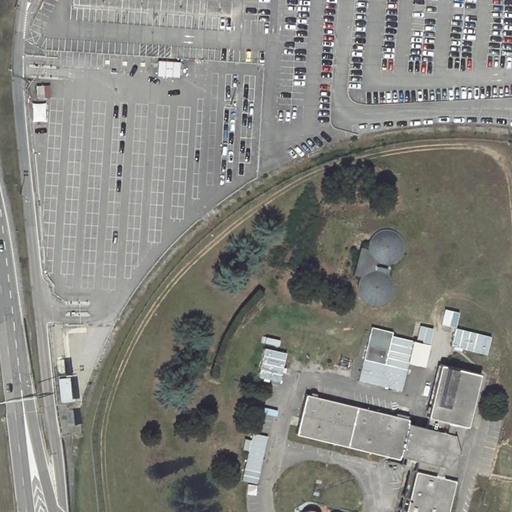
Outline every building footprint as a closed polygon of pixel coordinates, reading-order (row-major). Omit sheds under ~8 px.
[(354,276),(360,277),(358,283),(357,288),(358,292),(360,297),(363,301),(367,304),(371,305),(376,306),(381,305),(385,304),(389,301),(392,297),(394,292),(395,287),(394,283),(392,278),(389,274),(390,265),(395,264),(399,261),(402,257),(404,252),(405,247),(404,242),(402,237),(398,233),(394,230),(389,229),(384,228),(379,229),(375,232),(371,235),(368,240),(367,245),(367,250),(360,248),(354,276)] [(443,323),(455,326),(458,314),(446,311),(443,323)] [(409,338),(369,327),(356,380),(396,390),(409,338)] [(490,336),(455,328),(451,346),(486,354),(490,336)] [(290,348),(262,341),(254,371),(282,378),(290,348)] [(402,511),(447,511),(454,483),(453,480),(465,429),(468,428),(481,375),(437,365),(427,404),(429,404),(425,419),(427,420),(424,429),(408,425),(409,420),(304,394),(295,436),(397,462),(401,458),(417,462),(415,470),(413,470),(402,511)] [(249,440),(243,438),(241,449),(246,450),(239,480),(257,484),(268,436),(251,432),(249,440)]
